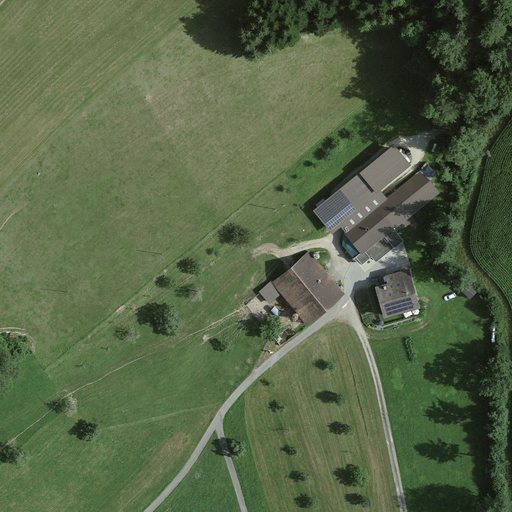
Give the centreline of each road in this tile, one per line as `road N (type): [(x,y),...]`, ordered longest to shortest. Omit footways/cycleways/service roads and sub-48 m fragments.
road 1 (track): [(350,298),(240,393),(152,511)]
road 2 (track): [(350,298),(374,365),(403,511)]
road 3 (track): [(431,134),(412,168),(344,223)]
